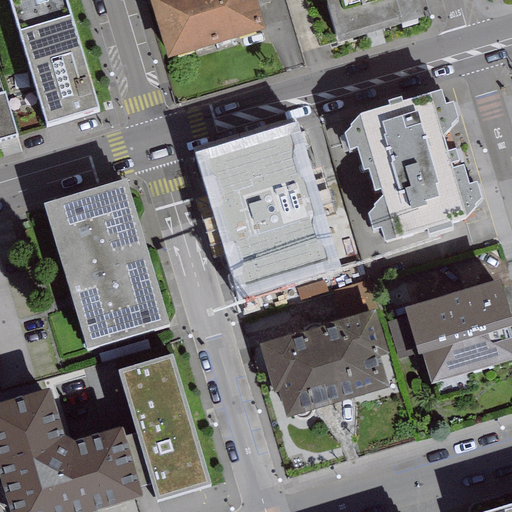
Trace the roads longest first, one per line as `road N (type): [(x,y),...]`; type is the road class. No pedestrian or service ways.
road 1 (residential): [(264,511),(154,143)]
road 2 (primary): [(474,49),(154,143)]
road 3 (residential): [(511,451),(306,511)]
road 4 (primary): [(154,143),(0,188)]
road 5 (residential): [(154,143),(111,0)]
